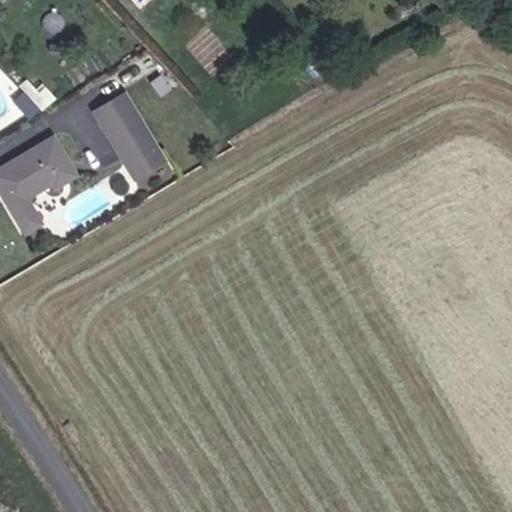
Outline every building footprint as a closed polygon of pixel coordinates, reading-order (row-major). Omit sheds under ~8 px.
[(121,95),(113,84),(84,101),(92,113),(121,95)] [(39,90),(18,97),(24,114),(45,107),(39,90)] [(154,150),(121,95),(92,113),(115,151),(134,140),(144,156),(154,150)] [(45,180),(66,167),(42,127),(0,152),(0,199),(19,231),(35,221),(17,190),(42,175),(45,180)] [(134,140),(115,151),(125,167),(144,156),(134,140)]
